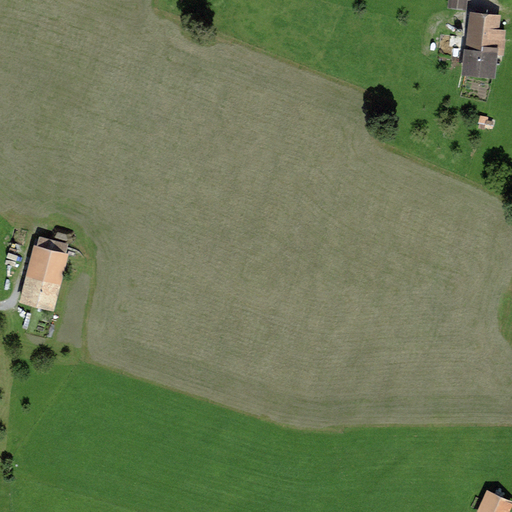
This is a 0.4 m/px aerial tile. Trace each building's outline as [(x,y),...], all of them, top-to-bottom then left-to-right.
[(449,0),(449,6),(465,9),(465,0),(449,0)] [(473,14),(467,70),(490,73),(492,55),(499,56),(500,39),(494,38),(496,17),(473,14)] [(479,123),(486,124),(485,126),(491,127),(492,122),(486,121),(487,118),(480,116),(479,123)] [(38,235),(37,243),(68,247),(69,239),(38,235)] [(39,248),(26,299),(49,305),(62,254),(39,248)] [(489,494),(480,511),(505,511),(510,503),(489,494)]
